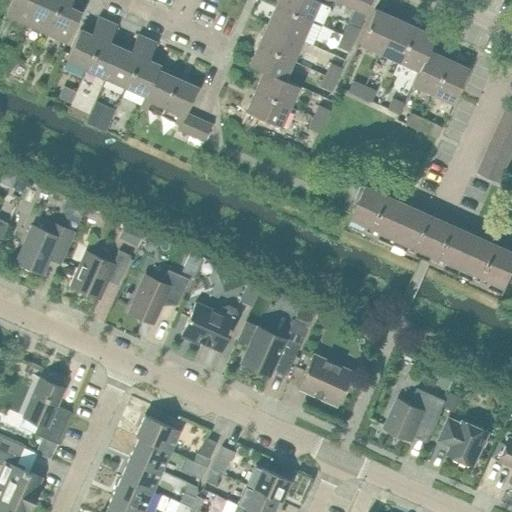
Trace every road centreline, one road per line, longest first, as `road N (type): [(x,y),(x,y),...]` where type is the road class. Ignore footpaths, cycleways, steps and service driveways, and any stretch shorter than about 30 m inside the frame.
road 1 (residential): [(337,462),(124,366)]
road 2 (residential): [(58,511),(124,366)]
road 3 (residential): [(124,366),(0,309)]
road 4 (residential): [(455,511),(337,462)]
